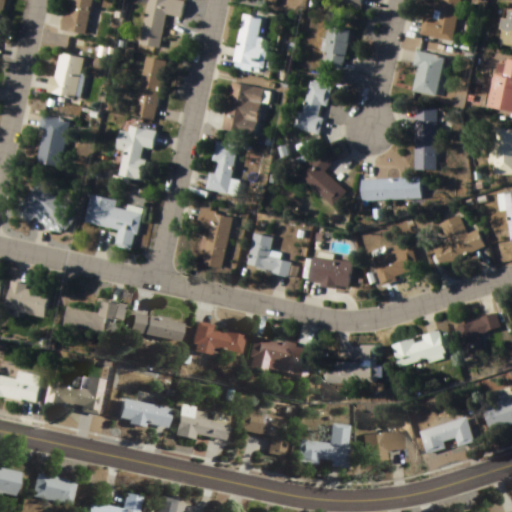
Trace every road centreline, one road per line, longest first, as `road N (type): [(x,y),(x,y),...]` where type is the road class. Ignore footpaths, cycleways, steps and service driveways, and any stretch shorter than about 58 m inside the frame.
road 1 (residential): [(511,271),(408,304),(334,316),(0,243)]
road 2 (residential): [(511,457),(395,492),(323,494),(0,426)]
road 3 (residential): [(155,275),(221,0)]
road 4 (residential): [(0,186),(41,0)]
road 5 (residential): [(375,126),(401,0)]
